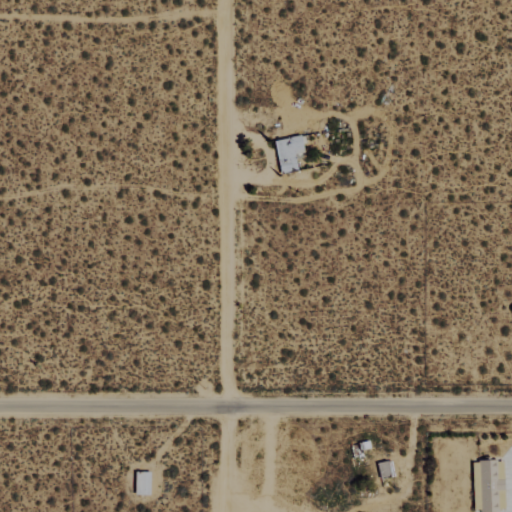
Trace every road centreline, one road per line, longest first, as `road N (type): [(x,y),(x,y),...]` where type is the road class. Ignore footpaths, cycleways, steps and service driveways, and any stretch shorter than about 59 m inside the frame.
road 1 (residential): [(511,407),(0,407)]
road 2 (residential): [(227,407),(226,0)]
